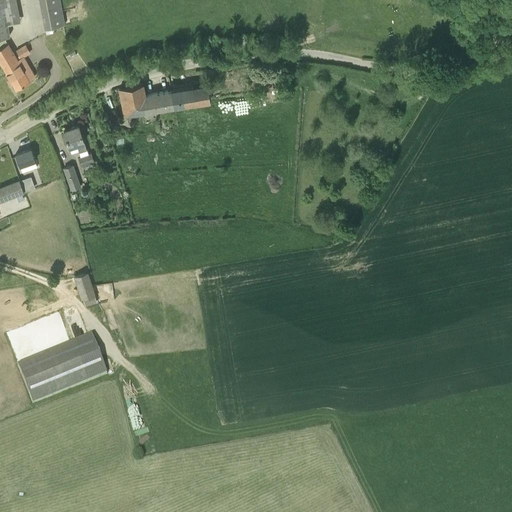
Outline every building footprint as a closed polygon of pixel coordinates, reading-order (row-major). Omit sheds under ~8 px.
[(0,0),(0,36),(4,36),(10,35),(8,24),(2,0),(0,0)] [(39,0),(45,28),(59,25),(65,24),(60,0),(39,0)] [(7,43),(0,47),(0,61),(16,88),(30,80),(35,76),(30,68),(25,71),(18,59),(18,60),(8,43),(7,43)] [(30,53),(26,45),(17,50),(21,58),(24,56),(30,53)] [(271,77),(256,78),(256,90),(272,89),(271,77)] [(174,106),(171,90),(145,95),(143,83),(119,88),(125,114),(174,106)] [(174,106),(211,99),(208,83),(171,90),(174,106)] [(88,153),(87,150),(78,125),(64,130),(69,147),(77,144),(81,156),(78,157),(81,166),(94,161),(91,152),(88,153)] [(20,166),(36,160),(31,149),(15,154),(20,166)] [(140,149),(127,152),(131,165),(143,162),(140,149)] [(73,165),(64,168),(71,190),(80,187),(73,165)] [(24,192),(20,180),(0,187),(0,199),(1,202),(24,192)] [(88,271),(73,276),(81,300),(96,295),(88,271)] [(107,375),(91,336),(17,365),(33,404),(107,375)]
